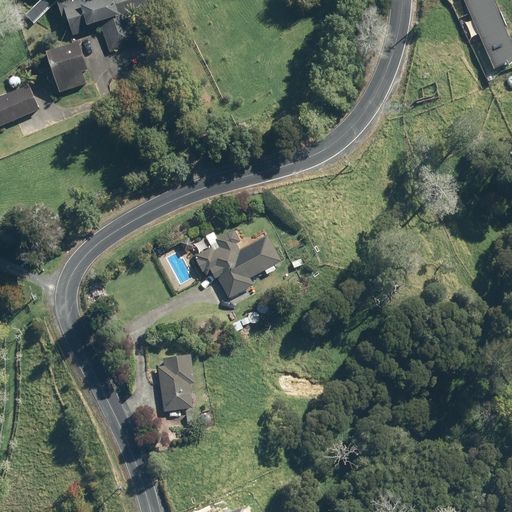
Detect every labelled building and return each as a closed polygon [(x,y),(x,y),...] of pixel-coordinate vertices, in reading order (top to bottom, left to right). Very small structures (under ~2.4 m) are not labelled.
[(54,7),(46,0),(42,0),(26,16),(35,25),(54,7)] [(68,0),(79,28),(100,21),(112,52),(138,43),(127,13),(151,4),(149,0),(68,0)] [(465,0),(496,70),(511,63),(511,37),(495,0),(465,0)] [(88,37),(53,46),(64,88),(99,79),(88,37)] [(0,96),(0,124),(46,106),(36,82),(0,96)] [(219,279),(230,299),(255,286),(252,279),(283,262),(269,236),(242,251),(238,244),(242,242),(236,230),(219,239),(215,232),(207,237),(213,248),(196,257),(205,274),(212,270),(217,279),(219,279)] [(198,405),(196,378),(199,378),(196,349),(170,351),(171,363),(163,363),(167,408),(198,405)]
